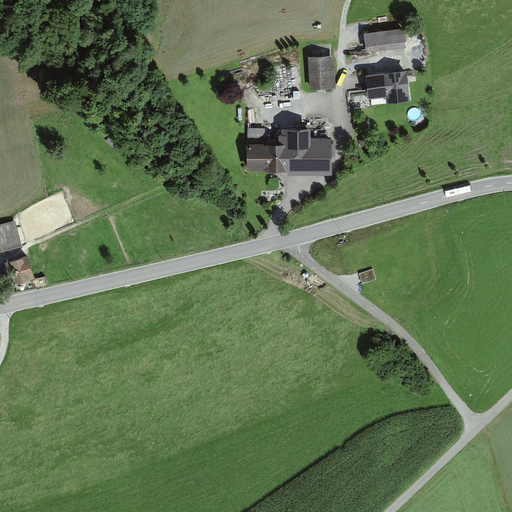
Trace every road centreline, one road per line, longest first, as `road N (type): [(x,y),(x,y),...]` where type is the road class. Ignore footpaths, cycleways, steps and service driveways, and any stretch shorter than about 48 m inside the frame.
road 1 (tertiary): [(511,183),(0,306)]
road 2 (track): [(301,189),(335,174),(341,160),(349,0)]
